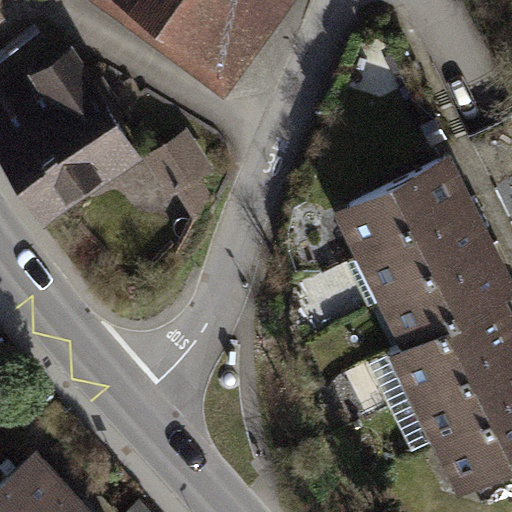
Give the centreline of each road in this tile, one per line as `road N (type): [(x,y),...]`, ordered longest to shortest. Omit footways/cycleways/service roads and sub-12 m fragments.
road 1 (residential): [(137,405),(207,334),(229,262),(341,0)]
road 2 (unknown): [(91,0),(281,140)]
road 3 (tertiary): [(0,241),(137,405)]
road 4 (tertiary): [(137,405),(230,511)]
